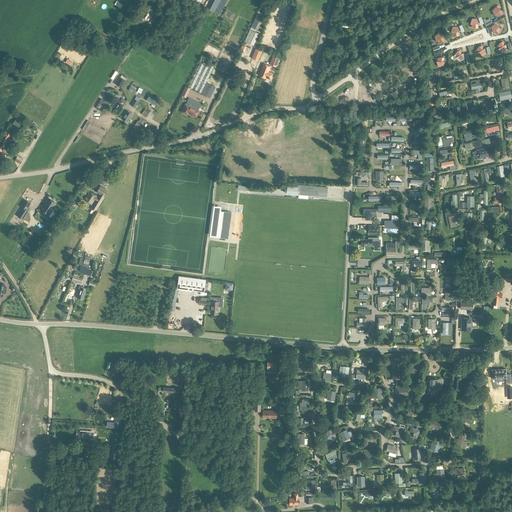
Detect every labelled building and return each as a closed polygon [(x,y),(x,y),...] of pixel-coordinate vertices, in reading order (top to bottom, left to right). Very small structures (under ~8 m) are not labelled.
[(249,1),(246,6),(257,12),(260,8),(249,1)] [(131,5),(127,10),(131,13),(135,8),(131,5)] [(147,8),(141,16),(147,20),(147,21),(151,24),(158,15),(154,12),(153,13),(153,12),(154,11),(149,7),(148,9),(147,8)] [(500,16),(502,15),(501,14),(503,13),(500,10),(500,9),(501,9),(495,7),(492,11),(495,16),(496,14),(498,17),(496,18),(500,16)] [(221,20),(233,26),(235,21),(223,16),(221,20)] [(263,19),(256,16),(250,29),(245,41),(253,46),(259,33),(255,32),(256,30),(258,30),(263,19)] [(474,28),(476,29),(476,28),(478,28),(478,24),(479,24),(477,19),(472,19),(470,24),(472,24),(472,27),(469,26),(469,27),(474,28)] [(218,27),(231,32),(232,28),(220,22),(218,27)] [(498,34),(499,32),(500,32),(502,28),(502,27),(500,30),(498,27),(499,27),(500,27),(500,26),(495,24),(491,27),(493,32),(494,31),(496,34),(498,33),(498,34)] [(454,36),(456,37),(456,36),(458,36),(458,32),(459,32),(460,32),(458,27),(457,27),(453,27),(452,27),(451,32),(452,32),(452,35),(450,34),(450,35),(454,36)] [(215,33),(227,38),(229,34),(217,29),(215,33)] [(441,43),(443,42),(443,41),(444,40),(442,37),(443,37),(443,36),(438,33),(438,34),(435,37),(435,36),(434,36),(436,42),(437,41),(439,43),(437,44),(441,43)] [(214,34),(212,39),(224,43),(226,38),(214,34)] [(106,36),(105,37),(101,35),(98,40),(103,42),(103,41),(107,43),(110,38),(106,36)] [(222,50),(224,46),(211,40),(209,45),(222,50)] [(499,44),(496,47),(497,48),(498,46),(500,48),(499,49),(498,49),(503,52),(507,50),(506,44),(505,45),(503,42),(501,43),(501,42),(499,44)] [(479,46),(478,48),(478,47),(475,51),(477,49),(479,52),(477,53),(482,56),(486,53),(486,54),(486,53),(485,48),(484,48),(484,49),(481,45),(480,47),(479,46)] [(256,49),(252,59),(258,61),(262,51),(256,49)] [(458,51),(456,52),(454,56),(455,54),(457,57),(456,57),(456,58),(460,61),(464,58),(463,53),(462,53),(460,50),(458,51)] [(270,65),(276,67),(279,58),(273,56),(270,65)] [(440,57),(435,59),(438,58),(438,61),(436,61),(438,66),(443,66),(443,67),(445,61),(444,61),(444,57),(442,57),(440,57)] [(200,61),(188,87),(200,93),(203,88),(206,82),(213,67),(200,61)] [(263,64),(259,76),(266,78),(271,80),(273,74),(268,72),(270,67),(263,64)] [(452,77),(451,69),(441,71),(441,75),(448,74),(449,78),(452,77)] [(120,77),(116,83),(121,87),(125,80),(120,77)] [(507,78),(501,79),(503,89),(509,88),(507,78)] [(476,83),(471,84),(472,89),(480,88),(480,89),(483,88),(482,86),(481,86),(481,83),(480,83),(480,80),(475,81),(476,83)] [(203,88),(200,93),(208,97),(209,98),(212,93),(215,87),(206,82),(203,88)] [(467,86),(457,88),(458,95),(468,93),(467,86)] [(139,87),(137,92),(141,94),(140,95),(144,97),(147,91),(139,87)] [(511,98),(511,95),(510,90),(499,93),(500,101),(511,98)] [(137,96),(131,105),(135,107),(136,104),(138,105),(142,99),(137,96)] [(150,97),(149,96),(146,100),(156,105),(158,101),(150,97)] [(121,108),(122,108),(127,101),(123,99),(122,101),(117,98),(112,106),(116,109),(119,110),(121,108)] [(184,110),(183,113),(187,115),(188,113),(190,109),(192,110),(195,102),(192,100),(189,98),(186,105),(186,104),(183,109),(184,110)] [(474,109),(470,110),(471,114),(479,112),(476,99),(472,100),(474,109)] [(440,107),(435,106),(434,110),(443,111),(445,101),(441,100),(440,107)] [(188,113),(195,116),(196,114),(198,114),(199,111),(198,110),(199,108),(201,104),(196,102),(195,102),(192,110),(190,109),(188,113)] [(456,106),(452,106),(452,116),(462,115),(462,111),(456,111),(456,106)] [(151,111),(146,107),(142,114),(147,117),(151,111)] [(511,107),(503,109),(504,113),(510,112),(511,117),(511,116),(511,107)] [(133,114),(126,110),(121,119),(128,123),(133,114)] [(486,124),(484,119),(492,118),(491,114),(480,116),(482,125),(486,124)] [(11,125),(18,129),(21,124),(15,120),(11,125)] [(137,121),(135,125),(141,129),(144,125),(143,124),(138,121),(137,121)] [(511,122),(511,123),(510,121),(507,121),(507,123),(503,123),(504,127),(507,127),(508,129),(511,128),(511,122)] [(358,135),(357,145),(363,145),(363,141),(365,141),(366,135),(358,135)] [(452,142),(451,138),(442,140),(443,147),(449,146),(448,142),(452,142)] [(490,155),(487,147),(476,150),(476,151),(478,158),(479,159),(483,158),(486,157),(490,156),(490,155)] [(422,150),(412,150),(412,155),(418,155),(418,160),(423,160),(422,150)] [(357,169),(362,169),(362,163),(367,163),(367,159),(358,158),(357,169)] [(106,176),(103,182),(108,184),(111,179),(106,176)] [(361,178),(357,178),(357,186),(368,187),(368,182),(361,182),(361,178)] [(425,180),(425,183),(425,185),(427,185),(427,190),(431,190),(431,184),(435,184),(435,180),(434,180),(434,178),(427,179),(427,180),(425,180)] [(298,186),(297,193),(297,194),(327,197),(327,189),(314,188),(314,187),(300,185),(300,186),(298,186)] [(293,187),(288,187),(287,193),(293,194),(293,193),(297,193),(298,186),(293,186),(293,187)] [(92,209),(95,211),(105,197),(104,197),(108,191),(101,187),(97,192),(101,195),(98,199),(96,198),(97,197),(89,192),(84,200),(92,205),(95,200),(97,201),(92,209)] [(495,198),(494,198),(494,203),(502,202),(502,199),(503,199),(503,193),(502,193),(501,193),(501,190),(501,189),(497,189),(497,190),(497,196),(495,198)] [(49,215),(56,203),(50,199),(47,203),(46,202),(41,210),(49,215)] [(27,210),(31,204),(25,200),(21,207),(23,208),(17,216),(23,220),(29,211),(27,210)] [(217,210),(213,237),(228,239),(231,212),(217,210)] [(453,211),(445,213),(448,227),(449,228),(452,227),(452,226),(452,224),(451,223),(451,220),(452,220),(453,218),(454,217),(453,211)] [(464,212),(464,216),(466,216),(466,222),(471,223),(472,213),(464,212)] [(478,232),(473,232),(470,232),(470,235),(472,235),(473,236),(472,242),(477,243),(478,232)] [(480,234),(480,245),(484,245),(484,238),(491,238),(491,234),(480,234)] [(368,239),(361,239),(361,244),(364,244),(364,246),(372,246),(372,247),(374,247),(374,250),(381,250),(381,240),(379,240),(379,238),(373,237),(368,237),(368,239)] [(429,248),(427,256),(436,258),(438,250),(429,248)] [(427,259),(427,270),(431,270),(431,263),(437,263),(437,259),(427,259)] [(411,261),(411,271),(416,271),(416,265),(420,265),(420,261),(411,261)] [(406,262),(396,262),(396,266),(402,266),(402,270),(406,270),(406,262)] [(86,269),(87,268),(81,266),(79,272),(84,273),(84,274),(90,276),(92,271),(91,271),(86,269)] [(205,278),(179,275),(178,287),(204,291),(204,289),(205,279),(205,278)] [(80,291),(78,298),(79,300),(81,301),(82,299),(83,299),(86,289),(81,287),(79,286),(78,290),(80,291)] [(494,305),(493,308),(497,309),(497,306),(498,297),(502,298),(502,293),(499,293),(500,289),(495,288),(495,297),(494,305)] [(446,292),(446,300),(454,301),(455,293),(446,292)] [(378,296),(378,308),(382,308),(382,301),(387,301),(387,296),(378,296)] [(396,298),(396,309),(399,309),(399,302),(404,302),(404,298),(396,298)] [(409,298),(409,309),(413,309),(413,302),(417,302),(417,298),(409,298)] [(422,298),(422,309),(425,309),(425,302),(430,302),(430,298),(422,298)] [(211,301),(210,313),(217,314),(218,306),(222,306),(222,302),(218,302),(212,301),(211,301)] [(356,322),(356,326),(366,327),(367,318),(362,317),(362,322),(356,322)] [(395,318),(395,328),(399,328),(399,322),(404,322),(404,318),(395,318)] [(461,330),(471,330),(471,326),(472,326),(472,322),(471,322),(471,318),(462,318),(461,330)] [(268,362),(267,368),(267,373),(273,373),(273,381),(278,381),(279,373),(276,373),(277,366),(275,366),(276,363),(268,362)] [(506,368),(492,369),(493,378),(496,378),(496,381),(501,380),(501,377),(507,377),(507,381),(511,381),(511,373),(507,373),(506,368)] [(362,375),(356,375),(356,378),(365,379),(366,369),(363,369),(362,375)] [(458,371),(457,377),(467,378),(467,377),(470,377),(470,372),(467,372),(467,371),(462,371),(462,370),(458,369),(458,371)] [(323,380),(330,381),(331,373),(324,372),(323,380)] [(429,377),(428,387),(430,387),(429,390),(436,390),(437,387),(439,388),(440,385),(442,385),(443,384),(443,380),(442,379),(438,379),(436,379),(436,378),(429,377)] [(396,386),(396,396),(410,395),(409,386),(402,386),(396,386)] [(329,390),(327,399),(334,401),(336,392),(329,390)] [(353,402),(357,403),(358,394),(349,392),(349,396),(354,396),(353,402)] [(460,396),(458,399),(465,403),(470,395),(465,392),(462,396),(460,396)] [(172,399),(171,408),(178,408),(178,407),(183,408),(183,403),(179,402),(179,400),(180,400),(181,396),(173,395),(173,399),(172,399)] [(332,410),(322,411),(323,419),(333,417),(332,410)] [(356,419),(360,420),(361,414),(365,415),(366,411),(358,410),(356,419)] [(462,413),(461,420),(471,422),(472,415),(462,413)] [(107,422),(107,427),(120,429),(121,418),(116,417),(115,423),(107,422)] [(303,423),(303,419),(299,419),(298,427),(309,427),(310,423),(303,423)] [(438,430),(441,424),(432,420),(429,425),(438,430)] [(397,431),(395,436),(400,437),(402,429),(403,429),(404,425),(400,424),(399,427),(394,425),(392,430),(397,431)] [(414,433),(412,438),(417,439),(420,430),(421,430),(422,426),(418,425),(417,428),(411,427),(410,431),(414,433)] [(350,437),(346,429),(340,432),(344,440),(350,437)] [(445,433),(444,438),(451,440),(452,434),(451,430),(449,429),(445,433)] [(114,430),(110,460),(112,460),(117,461),(118,461),(121,431),(114,430)] [(322,437),(327,442),(334,436),(329,431),(322,437)] [(78,432),(78,441),(92,441),(93,434),(93,433),(78,432)] [(458,446),(465,448),(466,441),(464,441),(465,435),(460,434),(459,439),(456,439),(455,444),(458,445),(458,446)] [(364,444),(367,444),(367,439),(374,439),(374,436),(364,436),(364,444)] [(438,444),(432,442),(430,449),(433,449),(433,450),(439,452),(440,446),(438,445),(438,444)] [(387,444),(386,450),(390,451),(389,452),(396,453),(397,448),(392,447),(393,446),(387,444)] [(326,454),(329,461),(337,457),(334,450),(326,454)] [(342,453),(344,463),(348,462),(346,456),(351,455),(351,452),(342,453)] [(302,465),(298,465),(298,475),(309,474),(308,471),(302,471),(302,465)] [(420,478),(415,478),(415,483),(424,483),(423,472),(420,472),(420,478)] [(344,482),(344,486),(353,486),(353,476),(348,476),(349,482),(344,482)] [(306,486),(307,490),(316,490),(315,480),(312,480),(312,486),(306,486)] [(432,487),(433,491),(438,491),(438,496),(442,496),(442,486),(432,487)] [(336,493),(320,493),(320,498),(336,497),(336,501),(340,501),(340,493),(336,493)] [(290,505),(298,505),(298,494),(294,494),(294,498),(289,498),(290,505)] [(193,504),(189,501),(185,506),(188,509),(193,504)]
